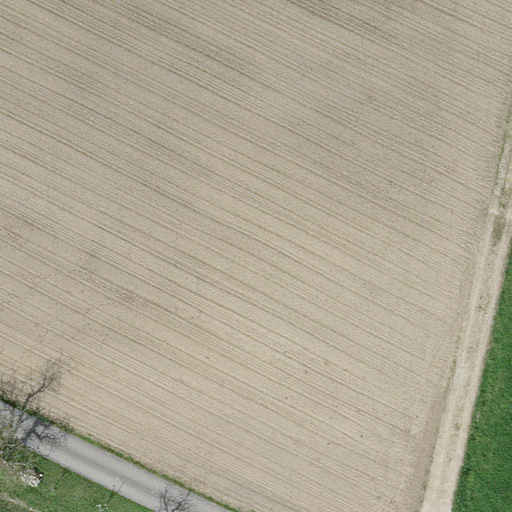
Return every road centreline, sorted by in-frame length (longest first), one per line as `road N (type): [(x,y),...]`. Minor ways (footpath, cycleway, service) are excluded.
road 1 (unclassified): [(262,511),(0,393)]
road 2 (track): [(470,511),(511,315)]
